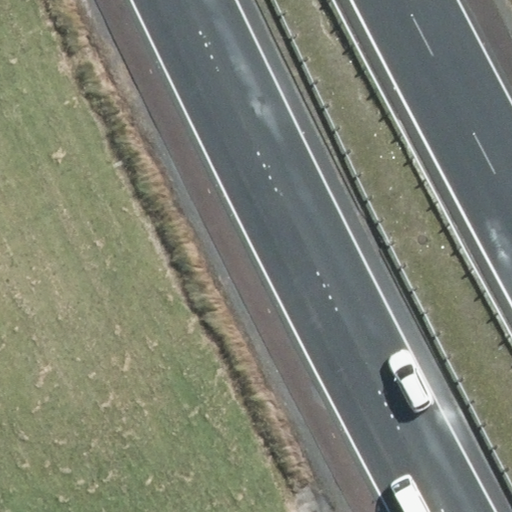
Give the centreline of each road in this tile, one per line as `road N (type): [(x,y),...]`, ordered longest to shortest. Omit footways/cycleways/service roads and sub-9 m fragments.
road 1 (motorway): [(511,491),(260,0)]
road 2 (motorway): [(433,0),(511,154)]
